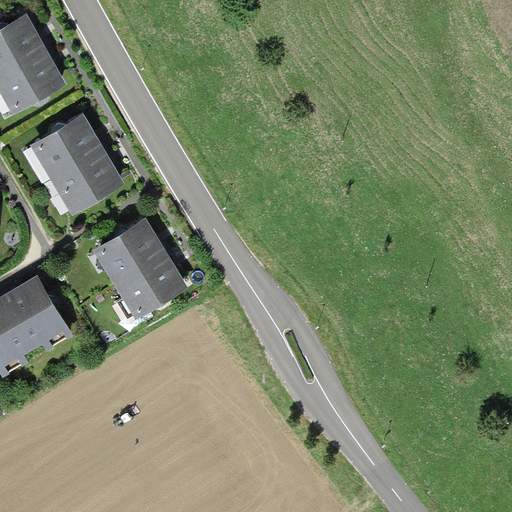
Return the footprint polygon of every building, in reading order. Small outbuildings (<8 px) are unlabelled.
[(23,16),(0,29),(0,72),(42,49),(23,16)] [(42,49),(0,72),(0,75),(18,107),(61,82),(42,49)] [(81,116),(37,142),(56,174),(100,149),(81,116)] [(100,149),(56,174),(76,209),(120,183),(100,149)] [(143,219),(99,245),(119,279),(163,253),(143,219)] [(182,286),(163,253),(119,279),(138,312),(182,286)] [(39,278),(3,299),(29,343),(65,322),(39,278)] [(3,299),(0,300),(0,359),(29,343),(3,299)]
